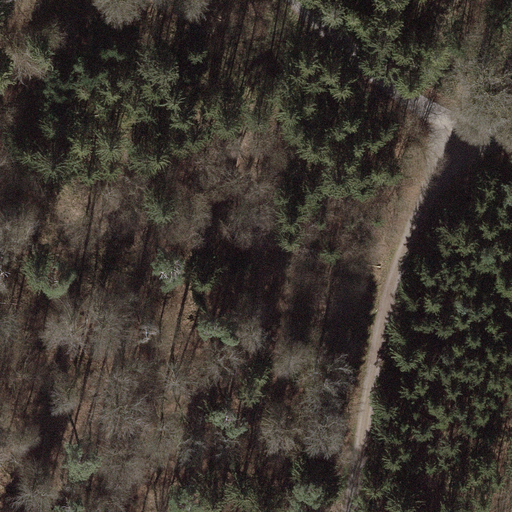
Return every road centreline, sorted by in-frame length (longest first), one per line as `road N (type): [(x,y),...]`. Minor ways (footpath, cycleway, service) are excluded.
road 1 (track): [(352,511),(379,329),(467,121)]
road 2 (track): [(511,129),(426,105),(303,0)]
